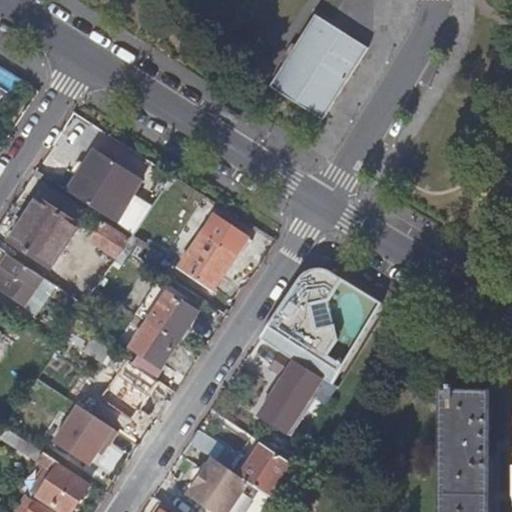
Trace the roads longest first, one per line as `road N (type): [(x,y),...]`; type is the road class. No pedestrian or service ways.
road 1 (residential): [(114,511),(318,201)]
road 2 (residential): [(83,55),(318,201)]
road 3 (residential): [(434,0),(434,13),(318,201)]
road 4 (residential): [(318,201),(511,311)]
road 5 (residential): [(0,182),(83,55)]
